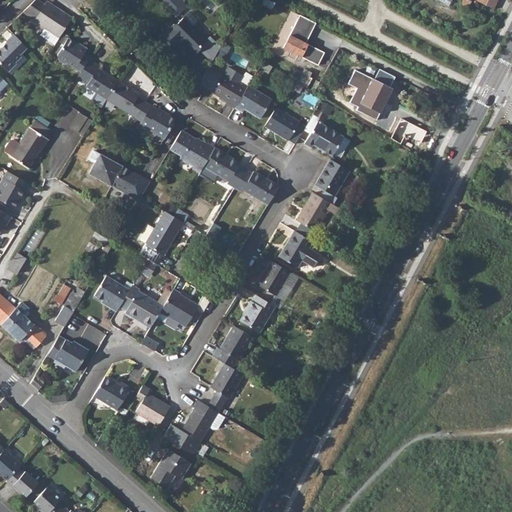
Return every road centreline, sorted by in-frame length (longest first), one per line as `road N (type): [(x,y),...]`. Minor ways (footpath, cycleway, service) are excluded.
road 1 (secondary): [(511,47),(270,511)]
road 2 (residential): [(191,107),(301,171),(187,362),(173,369)]
road 3 (residential): [(173,369),(130,353),(106,358),(60,428)]
road 4 (residential): [(60,428),(153,511)]
